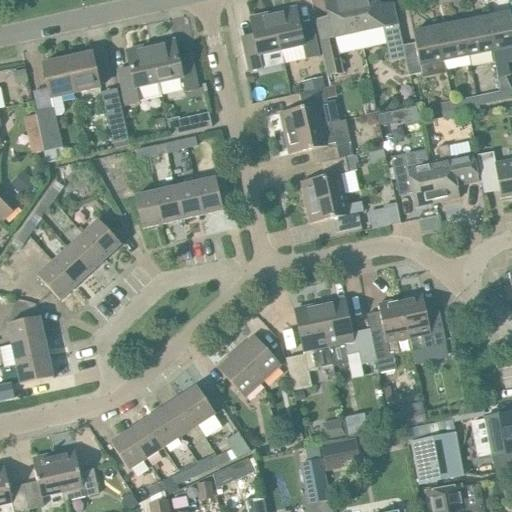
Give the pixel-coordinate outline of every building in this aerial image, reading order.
[(326,0),(324,0),(328,19),(316,22),(328,77),(343,73),(335,37),(359,32),(351,0),(326,0)] [(351,0),(359,32),(383,27),(391,62),(404,59),(408,76),(409,76),(403,46),(394,3),(380,6),(378,0),(351,0)] [(318,56),(312,29),(300,31),(295,7),(272,12),(281,50),(302,46),(305,59),(318,56)] [(485,16),(492,50),(511,45),(511,21),(510,11),(485,16)] [(248,71),(262,68),(262,70),(283,65),(280,50),(281,50),(272,12),(249,17),(255,41),(242,44),(248,71)] [(485,16),(461,20),(468,55),(492,50),(485,16)] [(461,20),(437,25),(444,59),(445,68),(470,64),(468,55),(461,20)] [(403,46),(409,76),(421,74),(419,64),(443,60),(444,59),(437,25),(412,30),(415,44),(403,46)] [(150,44),(159,83),(181,78),(184,92),(198,88),(192,61),(179,64),(173,39),(150,44)] [(159,83),(150,44),(126,49),(131,74),(119,77),(125,105),(139,101),(136,88),(159,83)] [(67,58),(75,93),(99,87),(91,52),(67,58)] [(75,93),(67,58),(42,63),(52,108),(36,112),(36,115),(43,151),(46,164),(64,160),(55,117),(61,115),(63,114),(64,113),(64,110),(61,96),(75,93)] [(500,92),(502,102),(511,99),(511,89),(510,90),(505,75),(496,77),(500,92)] [(320,88),(318,80),(301,83),(303,92),(320,88)] [(302,107),(279,112),(283,133),(322,125),(338,121),(334,101),(326,103),(326,100),(323,89),(323,88),(299,93),(302,107)] [(116,90),(100,93),(111,144),(128,140),(116,90)] [(476,97),(479,112),(480,112),(479,107),(502,102),(500,92),(476,97)] [(479,112),(476,97),(452,102),(455,117),(479,112)] [(455,117),(452,102),(440,105),(443,120),(455,117)] [(209,113),(179,119),(182,133),(212,127),(209,113)] [(43,151),(36,115),(24,118),(32,154),(43,151)] [(314,163),(320,162),(352,155),(349,143),(336,146),(335,142),(326,144),(322,125),(283,133),(288,154),(311,149),(314,163)] [(185,139),(187,149),(197,146),(195,137),(185,139)] [(188,155),(187,149),(185,139),(165,144),(167,154),(167,153),(169,159),(188,155)] [(145,148),(147,158),(167,154),(165,144),(145,148)] [(451,162),(450,157),(447,144),(437,147),(440,160),(428,162),(437,202),(459,198),(456,183),(461,182),(462,184),(478,181),(473,158),(451,162)] [(147,158),(145,148),(135,150),(137,160),(147,158)] [(437,202),(428,162),(416,165),(413,152),(391,156),(397,183),(409,181),(414,207),(437,202)] [(483,193),(499,190),(501,198),(511,195),(511,159),(495,162),(493,152),(476,155),(483,193)] [(352,155),(320,162),(323,176),(300,181),(305,202),(343,194),(339,174),(355,170),(352,155)] [(23,171),(11,184),(21,193),(33,181),(23,171)] [(222,210),(215,177),(194,182),(202,215),(222,210)] [(45,198),(52,203),(63,188),(56,182),(45,198)] [(194,182),(174,187),(182,219),(202,215),(194,182)] [(0,187),(0,221),(1,223),(19,206),(0,187)] [(162,224),(182,219),(174,187),(155,191),(162,224)] [(142,228),(162,224),(155,191),(134,196),(142,228)] [(343,194),(305,202),(309,223),(332,218),(336,232),(360,227),(357,212),(362,211),(360,201),(346,205),(343,194)] [(41,219),(52,203),(45,198),(34,213),(41,219)] [(400,222),(395,203),(384,206),(388,225),(400,222)] [(82,234),(105,258),(120,244),(97,219),(82,234)] [(22,231),(29,236),(35,227),(27,222),(22,231)] [(24,245),(29,236),(22,231),(16,239),(24,245)] [(82,234),(67,247),(90,272),(105,258),(82,234)] [(23,249),(42,268),(51,259),(32,240),(23,249)] [(67,247),(52,261),(75,286),(90,272),(67,247)] [(75,286),(52,261),(36,276),(59,300),(75,286)] [(504,286),(511,285),(511,292),(511,270),(508,271),(509,274),(502,275),(504,286)] [(400,299),(408,338),(420,336),(422,349),(445,344),(439,316),(427,318),(422,294),(400,299)] [(375,361),(375,364),(378,374),(379,374),(370,331),(369,331),(369,329),(350,332),(343,299),(319,304),(328,345),(343,342),(346,355),(358,352),(360,364),(375,361)] [(377,304),(382,328),(370,331),(379,374),(396,370),(393,355),(398,354),(396,341),(408,338),(400,299),(377,304)] [(294,309),(303,351),(304,356),(286,359),(293,391),(311,387),(308,372),(317,370),(313,349),(328,345),(319,304),(294,309)] [(11,344),(43,337),(39,316),(6,323),(11,344)] [(253,335),(235,351),(262,381),(280,364),(253,335)] [(11,344),(15,364),(48,357),(43,337),(11,344)] [(235,351),(216,368),(244,397),(262,381),(235,351)] [(15,364),(19,384),(52,377),(48,357),(15,364)] [(0,386),(0,401),(14,399),(11,384),(0,386)] [(198,425),(206,438),(222,428),(213,415),(214,414),(196,386),(178,398),(197,426),(198,425)] [(178,398),(161,409),(180,437),(197,426),(178,398)] [(161,409),(144,420),(163,448),(180,437),(161,409)] [(424,409),(388,417),(391,429),(426,421),(424,409)] [(484,421),(471,423),(477,450),(489,447),(491,457),(511,452),(511,411),(483,417),(484,421)] [(364,414),(345,417),(348,435),(366,433),(364,414)] [(146,459),(163,448),(144,420),(127,431),(146,459)] [(346,437),(343,420),(321,424),(325,441),(346,437)] [(452,421),(407,430),(418,487),(463,477),(452,421)] [(146,459),(127,431),(110,442),(128,470),(146,459)] [(217,457),(221,466),(251,452),(237,433),(225,442),(229,451),(217,457)] [(278,439),(280,448),(291,446),(289,437),(278,439)] [(269,451),(280,448),(278,439),(267,442),(269,451)] [(355,439),(320,446),(326,472),(360,465),(355,439)] [(311,462),(298,464),(307,506),(329,501),(318,446),(308,448),(311,462)] [(79,471),(73,448),(53,453),(62,491),(64,500),(98,493),(93,468),(79,471)] [(23,484),(28,508),(43,505),(41,496),(62,491),(53,453),(31,458),(36,481),(23,484)] [(221,466),(217,457),(209,460),(208,458),(197,463),(198,465),(202,475),(221,466)] [(247,460),(228,468),(234,482),(253,473),(247,460)] [(28,508),(23,484),(8,487),(3,464),(0,464),(0,511),(12,511),(28,508)] [(179,474),(183,483),(202,475),(198,465),(179,474)] [(183,483),(179,474),(171,478),(175,487),(183,483)] [(158,484),(148,488),(151,496),(161,492),(158,484)] [(211,484),(197,486),(200,502),(213,500),(211,484)] [(465,511),(460,487),(426,493),(429,511),(465,511)] [(124,511),(130,511),(140,508),(131,495),(123,498),(121,504),(124,511)] [(265,511),(262,498),(243,501),(245,511),(265,511)] [(169,511),(167,501),(148,504),(149,511),(169,511)]
